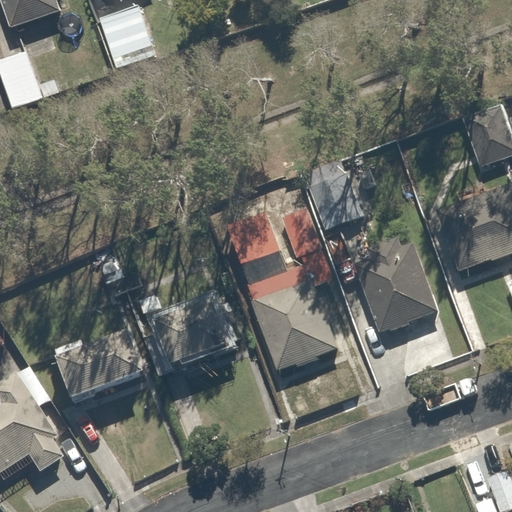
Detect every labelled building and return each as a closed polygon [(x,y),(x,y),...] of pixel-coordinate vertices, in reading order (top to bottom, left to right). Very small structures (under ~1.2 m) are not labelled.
[(0,0),(0,24),(10,21),(14,31),(64,13),(59,0),(0,0)] [(141,6),(103,18),(121,74),(159,61),(141,6)] [(30,53),(0,64),(0,72),(17,116),(50,104),(30,53)] [(511,155),(511,132),(502,105),(463,118),(480,167),(511,155)] [(299,178),(312,211),(321,237),(369,219),(346,160),(299,178)] [(511,186),(440,214),(463,275),(511,255),(511,186)] [(281,223),(298,267),(315,260),(328,255),(321,237),(312,211),(281,223)] [(413,240),(351,265),(381,339),(443,314),(413,240)] [(298,267),(249,285),(285,378),(350,353),(315,260),(298,267)] [(223,301),(158,327),(177,375),(242,348),(223,301)] [(81,346),(55,355),(75,412),(150,386),(133,339),(84,356),(81,346)] [(0,479),(27,462),(36,477),(66,459),(18,381),(0,392),(0,479)] [(511,511),(511,469),(488,479),(500,511),(511,511)]
